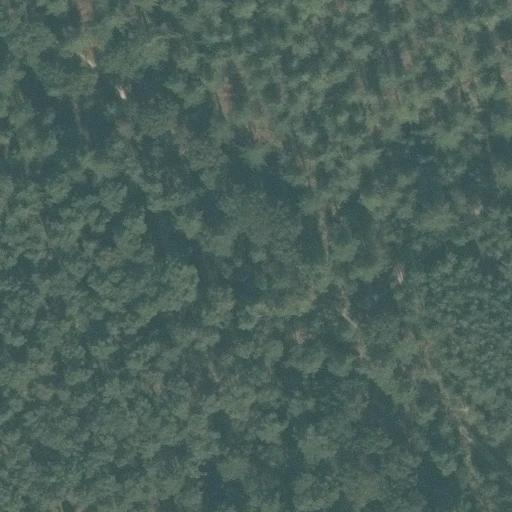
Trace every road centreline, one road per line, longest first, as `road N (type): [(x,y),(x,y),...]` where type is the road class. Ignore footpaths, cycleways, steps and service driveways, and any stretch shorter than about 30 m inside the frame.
road 1 (track): [(345,313),(29,0)]
road 2 (track): [(511,490),(345,313)]
road 3 (track): [(511,181),(345,313)]
